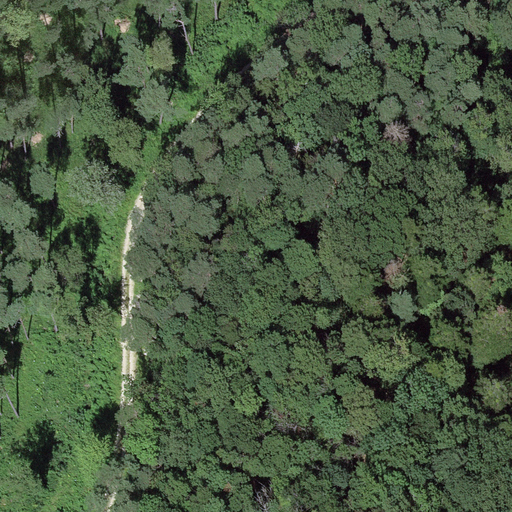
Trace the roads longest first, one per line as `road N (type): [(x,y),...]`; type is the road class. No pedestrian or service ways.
road 1 (track): [(100,511),(124,391),(135,215),(161,158),(246,65),(335,0)]
road 2 (track): [(511,197),(417,249),(405,311),(431,354),(474,378),(511,383)]
road 3 (track): [(356,511),(474,378)]
